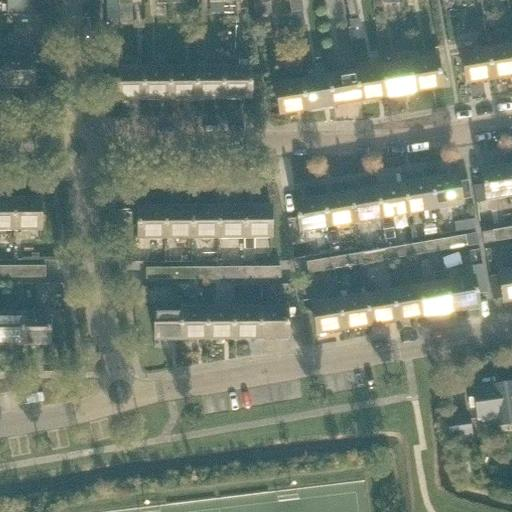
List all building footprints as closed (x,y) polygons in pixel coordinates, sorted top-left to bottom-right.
[(255,0),(260,23),(268,21),(267,16),(269,16),(268,6),(270,6),(268,0),(255,0)] [(299,0),(286,0),(289,15),(300,14),(299,0)] [(345,0),(349,18),(358,16),(355,0),(345,0)] [(481,0),(480,0),(482,16),(494,14),(492,0),(481,0)] [(32,1),(20,1),(8,1),(8,17),(32,17),(32,1)] [(282,30),(290,28),(288,19),(281,20),(282,30)] [(358,22),(347,23),(348,31),(359,30),(358,22)] [(511,78),(511,47),(487,52),(492,82),(511,78)] [(492,82),(487,52),(460,56),(465,87),(492,82)] [(397,67),(409,65),(407,54),(396,56),(397,67)] [(7,59),(7,91),(34,91),(34,59),(7,59)] [(409,65),(414,96),(442,91),(436,60),(409,65)] [(382,69),(387,101),(414,96),(409,65),(397,67),(382,69)] [(197,102),(224,102),(223,69),(197,70),(197,102)] [(223,69),(224,102),(250,101),(250,69),(223,69)] [(355,74),(360,105),(387,101),(382,69),(355,74)] [(117,103),(144,102),(143,70),(117,71),(117,103)] [(144,102),(170,102),(170,70),(143,70),(144,102)] [(170,102),(197,102),(197,70),(170,70),(170,102)] [(333,110),(360,105),(355,74),(328,79),(333,110)] [(250,76),(251,90),(261,90),(258,76),(250,76)] [(306,115),(333,110),(328,79),(301,83),(306,115)] [(279,119),(306,115),(301,83),(274,88),(279,119)] [(486,203),(511,198),(511,190),(508,168),(481,173),(486,203)] [(429,182),(434,212),(461,207),(460,201),(470,200),(467,182),(457,183),(456,177),(429,182)] [(407,217),(434,212),(429,182),(402,187),(407,217)] [(375,191),(380,221),(407,217),(402,187),(375,191)] [(375,191),(348,196),(353,226),(380,221),(375,191)] [(321,200),(326,230),(353,226),(348,196),(321,200)] [(299,235),(326,230),(321,200),(293,205),(299,235)] [(0,232),(15,232),(14,201),(0,201),(0,232)] [(14,201),(15,232),(41,232),(41,201),(14,201)] [(243,240),(243,251),(254,250),(254,240),(269,240),(268,208),(242,209),(243,240)] [(163,242),(190,241),(189,209),(163,210),(163,242)] [(190,241),(216,241),(216,209),(189,209),(190,241)] [(216,241),(243,240),(242,209),(216,209),(216,241)] [(137,242),(163,242),(163,210),(136,210),(137,242)] [(483,245),(508,240),(506,229),(481,234),(483,245)] [(465,238),(467,248),(477,246),(475,236),(465,238)] [(465,238),(451,240),(453,250),(467,248),(465,238)] [(439,242),(441,252),(453,250),(451,240),(439,242)] [(427,255),(441,252),(439,242),(425,245),(427,255)] [(413,257),(427,255),(425,245),(412,247),(413,257)] [(413,257),(412,247),(398,249),(400,259),(413,257)] [(398,249),(385,251),(387,262),(400,259),(398,249)] [(372,254),(374,264),(387,262),(385,251),(372,254)] [(360,266),(374,264),(372,254),(359,256),(360,266)] [(344,259),(346,269),(360,266),(359,256),(344,259)] [(332,271),(346,269),(344,259),(330,261),(332,271)] [(511,260),(511,261),(511,263),(511,271),(497,274),(498,284),(489,286),(493,305),(502,304),(502,305),(511,303),(511,260)] [(318,263),(320,273),(332,271),(330,261),(318,263)] [(309,275),(320,273),(318,263),(307,265),(309,275)] [(5,279),(18,279),(18,267),(5,268),(5,279)] [(18,279),(32,279),(32,267),(18,267),(18,279)] [(32,267),(32,279),(45,279),(45,267),(32,267)] [(253,280),(267,280),(266,269),(253,270),(253,280)] [(266,269),(267,280),(280,280),(280,269),(266,269)] [(186,281),(200,281),(199,270),(186,271),(186,281)] [(200,281),(213,281),(213,270),(199,270),(200,281)] [(213,281),(226,281),(226,270),(213,270),(213,281)] [(226,281),(240,281),(240,270),(226,270),(226,281)] [(240,281),(253,280),(253,270),(240,270),(240,281)] [(146,282),(159,282),(159,271),(146,271),(146,282)] [(159,282),(173,281),(173,271),(159,271),(159,282)] [(173,281),(186,281),(186,271),(173,271),(173,281)] [(472,278),(474,289),(485,288),(483,276),(472,278)] [(445,282),(450,314),(477,310),(472,278),(445,282)] [(418,287),(423,319),(450,314),(445,282),(418,287)] [(391,292),(396,324),(423,319),(418,287),(391,292)] [(364,296),(370,328),(396,324),(391,292),(364,296)] [(337,301),(343,333),(370,328),(364,296),(337,301)] [(154,344),(180,343),(180,311),(181,311),(181,298),(169,298),(169,311),(153,311),(154,344)] [(316,338),(343,333),(337,301),(310,306),(316,338)] [(207,343),(233,343),(233,310),(206,311),(207,343)] [(233,310),(233,343),(259,342),(259,310),(233,310)] [(286,310),(259,310),(259,342),(286,342),(286,310)] [(180,311),(180,343),(207,343),(206,311),(181,311),(180,311)] [(0,346),(23,346),(23,314),(0,314),(0,346)] [(23,314),(23,346),(49,346),(49,314),(23,314)] [(511,385),(472,392),(476,421),(495,418),(497,428),(511,425),(511,385)] [(472,439),(468,413),(445,417),(449,442),(472,439)] [(466,460),(457,462),(460,480),(469,478),(466,460)]
